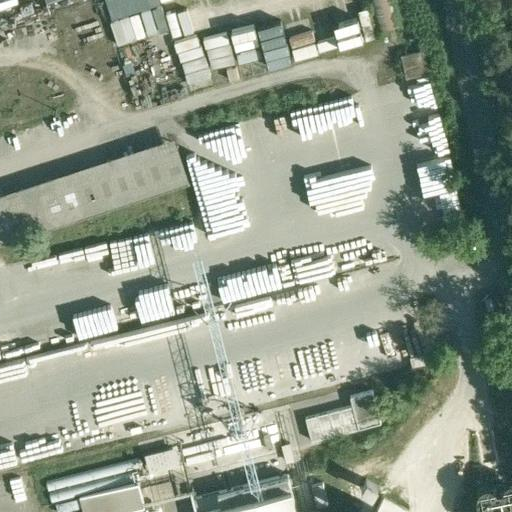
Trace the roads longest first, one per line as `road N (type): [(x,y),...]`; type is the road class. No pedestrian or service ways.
road 1 (unknown): [(0,348),(21,333),(361,203),(494,200)]
road 2 (residential): [(452,0),(511,280)]
